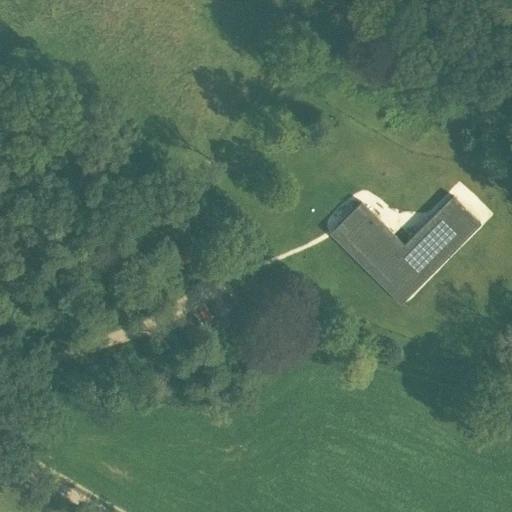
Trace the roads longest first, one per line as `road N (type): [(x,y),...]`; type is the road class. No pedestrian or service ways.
road 1 (track): [(394,0),(382,90),(351,199),(317,238),(0,377)]
road 2 (track): [(0,453),(105,511)]
